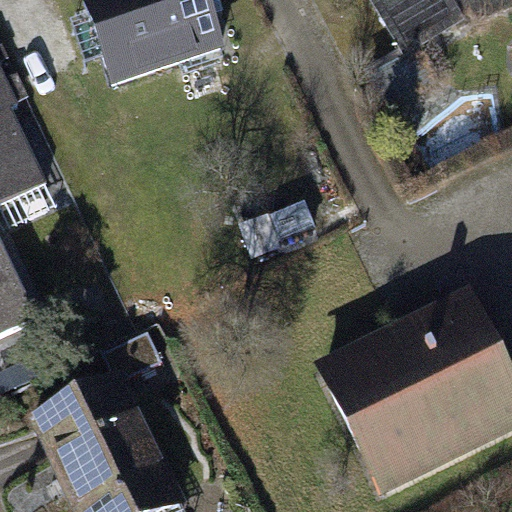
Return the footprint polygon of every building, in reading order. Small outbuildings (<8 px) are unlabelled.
[(216,0),(96,0),(125,84),(233,49),(216,0)] [(459,0),(377,0),(417,65),(384,85),(408,124),(463,90),(444,59),(511,17),(511,0),(460,0),(459,0)] [(0,51),(0,330),(39,312),(0,228),(0,202),(58,176),(0,51)] [(511,358),(481,295),(334,367),(401,506),(511,452),(511,358)] [(133,386),(39,432),(78,511),(180,511),(192,506),(133,386)]
